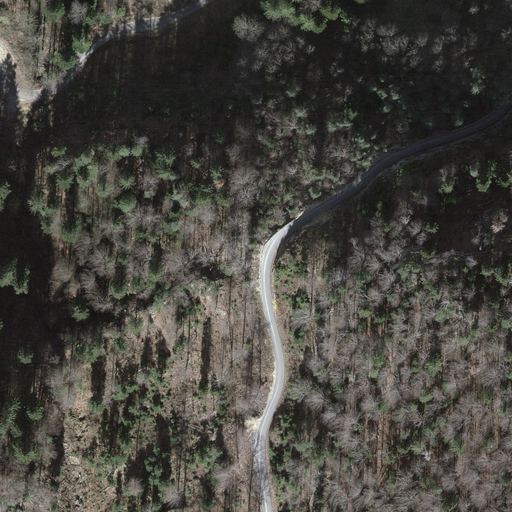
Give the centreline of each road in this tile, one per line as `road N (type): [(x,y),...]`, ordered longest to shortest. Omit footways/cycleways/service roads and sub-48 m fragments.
road 1 (track): [(266,511),(262,439),(282,368),(266,283),(281,235),(389,160),(484,125),(511,101)]
road 2 (track): [(206,0),(100,39),(47,93),(24,94),(0,79)]
